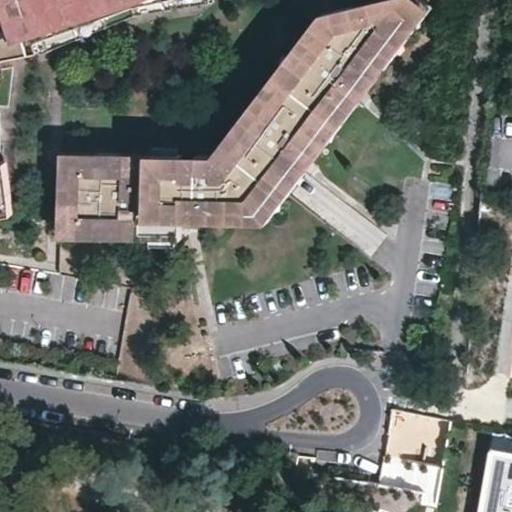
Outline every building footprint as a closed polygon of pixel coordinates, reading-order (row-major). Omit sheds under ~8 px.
[(162,0),(0,0),(0,59),(38,52),(35,42),(47,38),(46,31),(74,22),(76,27),(132,6),(131,3),(140,0),(162,0)] [(330,116),(348,93),(359,102),(366,93),(381,73),(370,64),(384,46),(413,9),(401,0),(397,0),(327,18),(306,45),(298,55),(281,77),(253,114),(245,125),(227,147),(216,163),(198,162),(197,213),(212,213),(212,221),(250,221),(260,208),(278,185),(295,163),(306,171),(312,162),(327,143),(316,134),(330,116)] [(373,0),(320,13),(315,21),(327,18),(397,0),(373,0)] [(432,6),(423,0),(401,0),(413,9),(432,6)] [(395,55),(432,6),(413,9),(384,46),(395,55)] [(306,45),(327,18),(315,21),(300,40),(306,45)] [(298,55),(306,45),(300,40),(292,50),(298,55)] [(381,73),(395,55),(384,46),(370,64),(381,73)] [(281,77),(298,55),(292,50),(275,73),(281,77)] [(253,114),(281,77),(275,73),(247,109),(253,114)] [(341,124),(359,102),(348,93),(330,116),(341,124)] [(245,125),(253,114),(247,109),(239,120),(245,125)] [(327,143),(341,124),(330,116),(316,134),(327,143)] [(227,147),(245,125),(239,120),(221,143),(227,147)] [(216,163),(227,147),(221,143),(213,154),(216,163)] [(125,152),(98,151),(98,157),(98,165),(124,165),(124,158),(125,152)] [(216,163),(213,154),(198,153),(198,162),(216,163)] [(172,201),(172,182),(183,182),(183,162),(183,159),(124,158),(124,165),(98,165),(98,157),(68,157),(67,195),(66,230),(97,231),(97,223),(123,223),(123,231),(181,232),(182,213),(182,201),(172,201)] [(0,212),(15,213),(8,160),(0,159),(0,212)] [(197,213),(198,162),(183,162),(183,182),(182,201),(182,213),(197,213)] [(288,194),(306,171),(295,163),(278,185),(288,194)] [(182,201),(183,182),(172,182),(172,201),(182,201)] [(271,217),(288,194),(278,185),(260,208),(271,217)] [(267,221),(271,217),(260,208),(250,221),(267,221)] [(212,213),(197,213),(196,220),(212,221),(212,213)] [(123,223),(97,223),(97,231),(96,236),(123,237),(123,231),(123,223)] [(476,511),(511,511),(511,445),(489,442),(476,511)]
